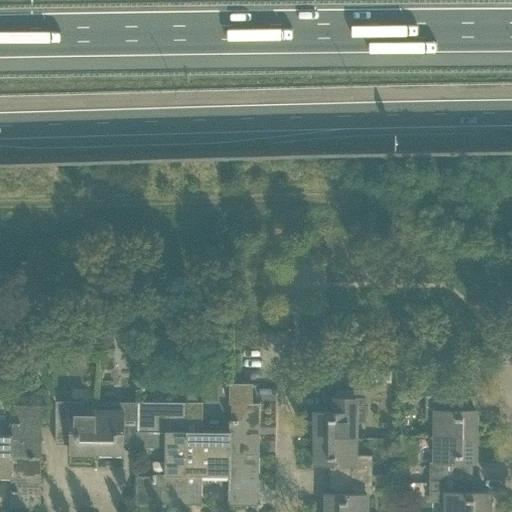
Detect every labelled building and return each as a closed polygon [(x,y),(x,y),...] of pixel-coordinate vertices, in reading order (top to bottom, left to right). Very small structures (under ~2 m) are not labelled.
[(71,339),(71,327),(56,327),(56,339),(71,339)] [(110,328),(97,328),(97,340),(109,341),(110,328)] [(203,403),(186,403),(185,432),(187,432),(186,453),(258,454),(259,403),(252,403),(253,384),(230,383),(229,404),(232,404),(231,432),(203,431),(203,403)] [(443,396),(425,396),(425,421),(435,421),(435,437),(475,437),(475,410),(443,410),(443,396)] [(315,411),(314,438),(355,438),(355,422),(365,423),(365,399),(347,398),(346,412),(315,411)] [(79,402),(55,401),(55,420),(69,420),(69,451),(71,451),(71,457),(92,458),(92,452),(96,452),(96,412),(79,412),(79,402)] [(96,452),(123,452),(123,431),(138,431),(138,421),(138,402),(96,402),(96,412),(96,452)] [(165,446),(165,476),(135,476),(135,504),(186,505),(186,465),(186,453),(187,432),(185,432),(186,403),(138,402),(138,421),(138,431),(138,445),(165,446)] [(0,455),(41,456),(41,405),(12,405),(12,425),(16,425),(16,434),(0,433),(0,455)] [(429,463),(429,465),(429,482),(447,483),(447,464),(474,464),(475,437),(435,437),(435,463),(429,463)] [(355,438),(314,438),(314,465),(353,466),(353,475),(372,475),(372,455),(355,455),(355,438)] [(186,453),(186,465),(186,505),(201,505),(201,474),(227,474),(227,505),(258,505),(258,465),(258,454),(186,453)] [(0,477),(17,477),(17,489),(10,489),(10,507),(40,507),(41,457),(41,456),(0,455),(0,477)] [(326,493),(325,511),(365,511),(365,495),(372,495),(372,475),(353,475),(353,494),(326,493)] [(405,477),(392,477),(391,492),(405,492),(405,477)] [(408,482),(408,490),(420,490),(420,482),(408,482)] [(447,483),(429,482),(429,502),(446,502),(446,511),(490,511),(491,495),(486,495),(486,492),(447,492),(447,483)]
